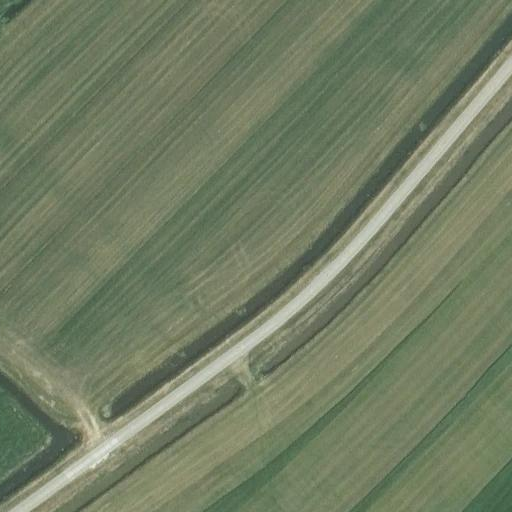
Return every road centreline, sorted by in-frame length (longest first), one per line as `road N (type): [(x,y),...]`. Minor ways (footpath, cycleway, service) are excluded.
road 1 (unclassified): [(225,359),(349,251),(511,63)]
road 2 (unclassified): [(225,359),(18,511)]
